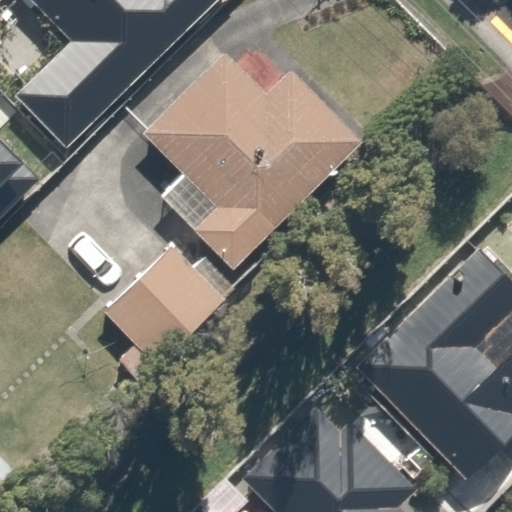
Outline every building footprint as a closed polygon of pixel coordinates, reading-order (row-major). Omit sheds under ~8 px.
[(67,148),(210,0),(18,0),(62,42),(11,94),(67,148)] [(218,42),(134,127),(170,163),(143,191),(180,227),(223,269),(349,141),(253,46),(238,61),(218,42)] [(511,281),(472,236),(305,386),(358,445),(402,406),(463,474),(511,429),(511,281)] [(222,302),(163,245),(95,314),(154,372),(222,302)] [(0,473),(15,460),(0,443),(0,473)]
